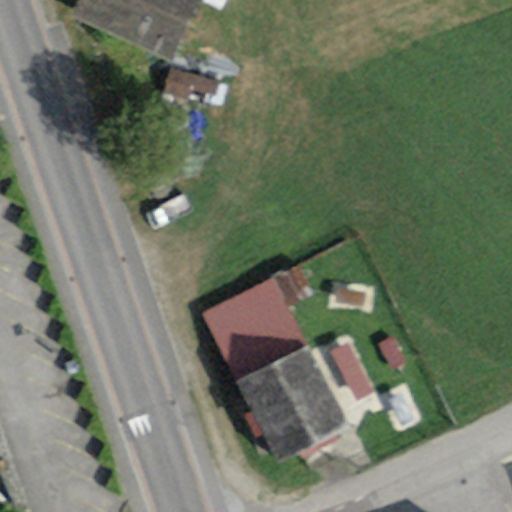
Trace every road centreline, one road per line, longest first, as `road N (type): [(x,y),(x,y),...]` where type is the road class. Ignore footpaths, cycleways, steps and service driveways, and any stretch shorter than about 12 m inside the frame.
road 1 (secondary): [(184,511),(9,0)]
road 2 (unclassified): [(334,511),(511,428)]
